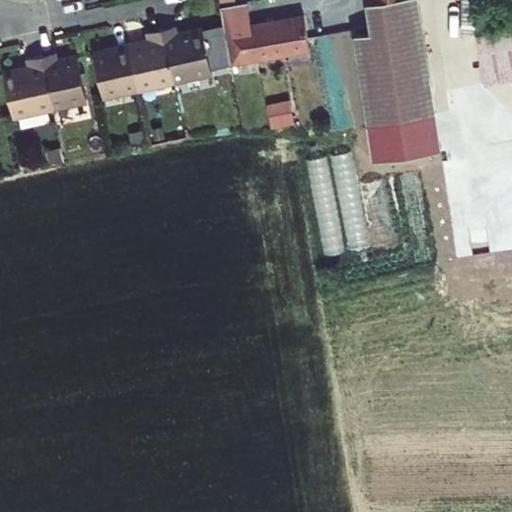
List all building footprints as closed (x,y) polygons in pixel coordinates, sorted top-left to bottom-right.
[(391,0),(361,0),(375,64),(433,52),(421,0),(414,0),(393,6),(391,0)] [(298,22),(246,34),(254,69),(307,57),(298,22)] [(483,87),(511,82),(511,27),(475,33),(483,87)] [(139,52),(88,64),(98,105),(204,80),(195,40),(172,46),(170,35),(136,42),(139,52)] [(22,77),(0,81),(0,92),(6,123),(81,107),(71,66),(53,71),(51,60),(20,67),(22,77)] [(268,104),(269,127),(293,126),(292,102),(268,104)] [(379,149),(358,151),(370,246),(390,244),(379,149)]
